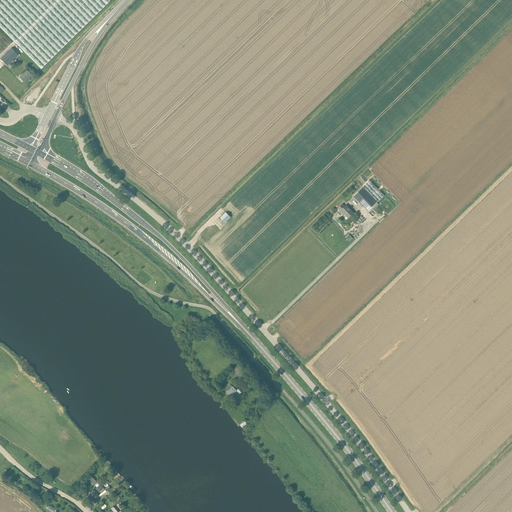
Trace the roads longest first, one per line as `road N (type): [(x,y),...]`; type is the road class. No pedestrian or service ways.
road 1 (unclassified): [(407,511),(218,279),(167,226),(94,170),(74,128),(54,118)]
road 2 (primary): [(27,162),(147,241),(259,346)]
road 3 (primary): [(259,346),(160,237),(38,153)]
road 4 (primary): [(391,511),(259,346)]
